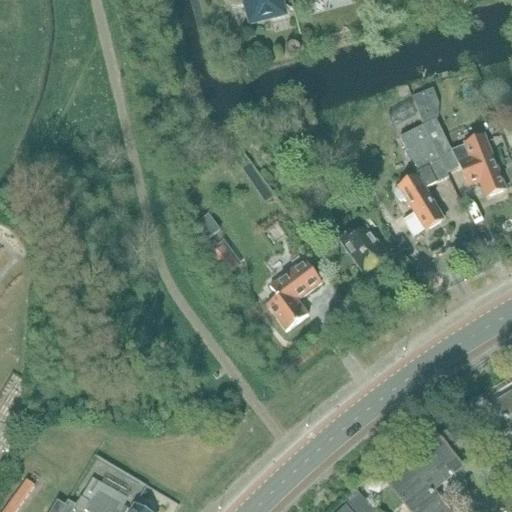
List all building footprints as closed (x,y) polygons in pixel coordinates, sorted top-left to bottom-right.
[(227,0),(229,0),(231,2),(234,2),(237,2),(243,0),(248,0),(254,19),(282,12),(278,0),(227,0)] [(446,176),(459,169),(451,153),(435,121),(399,140),(406,154),(405,155),(415,176),(427,170),(436,186),(448,179),(446,176)] [(373,141),(369,127),(319,140),(356,187),(369,177),(353,151),(371,144),(375,152),(393,144),(390,136),(373,141)] [(505,193),(491,156),(484,139),(463,147),(464,148),(451,153),(459,169),(470,190),(480,186),(486,201),(505,193)] [(423,189),(422,190),(415,179),(399,189),(406,200),(405,200),(426,234),(444,223),(423,189)] [(383,262),(386,260),(364,230),(354,238),(351,233),(340,241),(365,276),(372,270),(376,276),(387,268),(383,262)] [(228,278),(239,269),(223,248),(212,256),(228,278)] [(318,268),(307,255),(296,263),(291,256),(281,263),(288,273),(278,280),(281,284),(279,285),(285,294),(266,308),(286,335),(308,318),(297,303),(306,296),(297,284),(318,268)] [(511,398),(496,408),(511,434),(511,398)] [(462,470),(438,439),(437,438),(424,448),(423,446),(419,450),(420,452),(384,479),(409,511),(448,511),(426,483),(435,476),(443,485),(462,470)] [(69,478),(68,469),(49,469),(49,479),(69,478)] [(7,511),(22,511),(43,479),(32,472),(7,511)] [(92,480),(76,507),(83,511),(127,511),(128,510),(124,508),(127,502),(92,480)] [(374,511),(370,508),(362,498),(347,511),(345,509),(341,511),(374,511)] [(66,507),(58,503),(52,511),(73,511),(76,507),(68,503),(66,507)]
